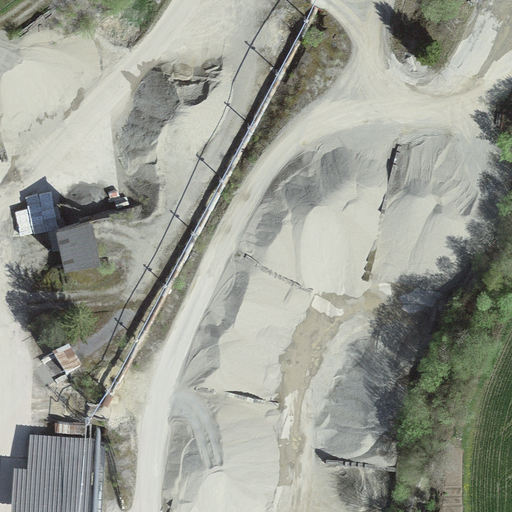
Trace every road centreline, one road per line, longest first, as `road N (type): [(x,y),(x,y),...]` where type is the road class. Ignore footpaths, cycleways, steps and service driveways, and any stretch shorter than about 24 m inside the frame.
road 1 (track): [(387,0),(349,86),(308,135),(257,170),(203,259),(155,369),(135,511)]
road 2 (track): [(0,212),(128,80),(187,0)]
